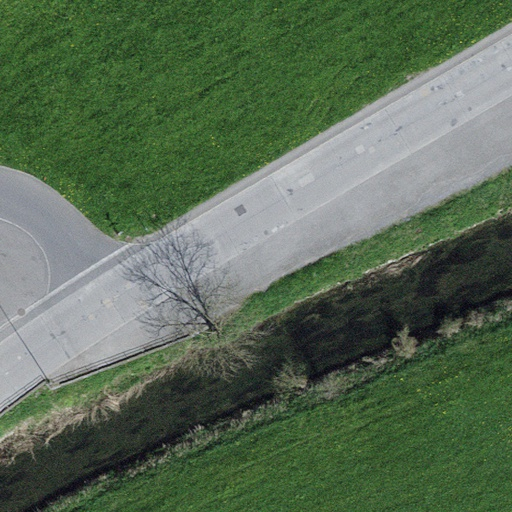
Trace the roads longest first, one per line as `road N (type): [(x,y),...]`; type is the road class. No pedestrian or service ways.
road 1 (unclassified): [(511,67),(117,297)]
road 2 (unclassified): [(0,193),(53,222),(117,297)]
road 3 (unclassified): [(117,297),(0,379)]
